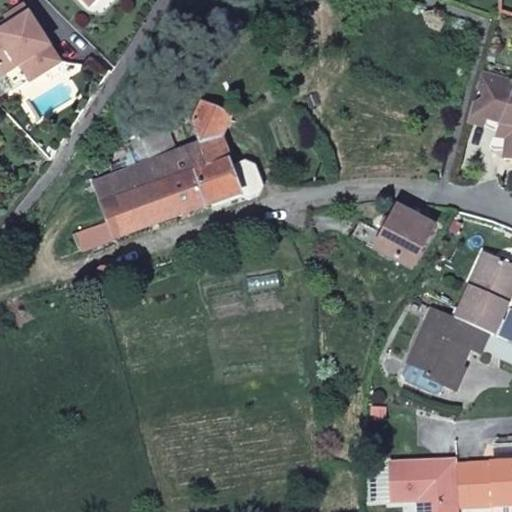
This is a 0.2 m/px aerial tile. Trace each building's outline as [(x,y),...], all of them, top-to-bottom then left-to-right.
[(78,0),(88,10),(98,0),(78,0)] [(0,73),(13,94),(60,64),(23,7),(5,19),(10,26),(0,32),(0,73)] [(473,120),(484,79),(482,78),(470,119),(473,120)] [(511,85),(484,79),(473,120),(472,124),(499,131),(493,145),(511,146),(511,85)] [(169,156),(159,131),(145,136),(141,126),(126,131),(141,167),(95,184),(110,223),(73,236),(81,253),(239,196),(248,200),(258,197),(263,188),(255,167),(245,163),(231,168),(221,139),(231,117),(203,103),(193,123),(201,144),(169,156)] [(384,234),(360,222),(352,239),(412,271),(435,228),(399,208),(394,217),(386,220),(382,227),(384,234)] [(492,333),(496,335),(510,303),(506,301),(511,286),(511,265),(486,253),(457,317),(492,333)] [(108,271),(101,272),(100,275),(106,282),(111,277),(108,271)] [(457,317),(434,307),(404,373),(407,379),(435,394),(442,392),(444,386),(456,391),(466,369),(457,365),(460,357),(466,360),(471,346),(484,352),(492,333),(457,317)] [(459,466),(458,461),(392,464),(394,503),(422,502),(428,502),(429,511),(461,511),(461,509),(459,466)] [(511,463),(468,466),(471,509),(493,508),(511,506),(511,463)] [(459,466),(461,509),(471,509),(468,466),(459,466)]
